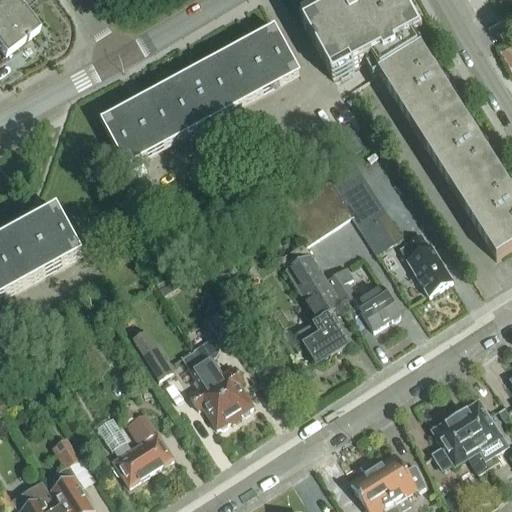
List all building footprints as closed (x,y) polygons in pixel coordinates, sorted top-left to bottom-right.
[(39,36),(12,0),(0,0),(0,53),(5,61),(39,36)] [(383,78),(425,52),(416,38),(425,33),(406,0),(344,0),(301,25),(334,84),(376,61),(383,78)] [(508,2),(511,8),(511,0),(496,0),(500,7),(508,2)] [(302,79),(275,31),(220,62),(246,109),(302,79)] [(511,51),(501,57),(511,76),(511,51)] [(420,142),(464,114),(425,52),(383,78),(380,80),(420,142)] [(220,62),(163,93),(189,141),(246,109),(220,62)] [(189,141),(163,93),(101,127),(128,175),(189,141)] [(420,142),(459,205),(503,177),(464,114),(420,142)] [(364,153),(350,132),(337,140),(351,161),(364,153)] [(404,243),(351,163),(326,179),(353,221),(378,260),(404,243)] [(511,190),(503,177),(459,205),(497,265),(511,255),(511,190)] [(353,221),(326,179),(280,209),(307,250),(353,221)] [(83,261),(57,215),(2,245),(28,292),(83,261)] [(412,247),(401,255),(431,302),(454,287),(432,252),(430,253),(422,240),(412,247)] [(2,245),(0,246),(0,307),(28,292),(2,245)] [(332,366),(332,361),(347,351),(335,332),(341,329),(333,317),(344,311),(312,259),(311,260),(304,250),(281,264),(320,326),(300,338),(319,369),(321,368),(326,370),(332,366)] [(364,297),(349,273),(330,285),(345,309),(346,308),(362,298),(364,297)] [(346,308),(355,322),(363,318),(376,338),(394,326),(396,327),(400,324),(400,322),(402,321),(385,293),(366,305),(362,298),(346,308)] [(244,356),(246,351),(244,348),(247,346),(229,317),(223,307),(208,316),(208,320),(207,323),(211,328),(229,357),(232,356),(233,358),(240,359),(244,356)] [(175,381),(149,338),(133,348),(159,391),(175,381)] [(245,388),(236,373),(225,380),(215,364),(217,363),(220,356),(213,346),(195,357),(236,423),(243,419),(247,420),(251,417),(252,414),(254,412),(241,390),(245,388)] [(230,430),(230,427),(236,423),(195,357),(185,363),(203,393),(191,400),(200,414),(204,411),(218,434),(222,431),(225,433),(230,430)] [(51,360),(34,369),(41,381),(58,371),(51,360)] [(0,418),(26,404),(16,387),(0,395),(0,418)] [(509,454),(502,442),(480,409),(477,410),(474,410),(469,413),(469,416),(458,423),(491,475),(503,467),(498,460),(509,454)] [(137,422),(130,411),(120,417),(127,428),(137,422)] [(505,414),(499,417),(504,426),(510,423),(505,414)] [(119,480),(122,478),(131,492),(143,485),(145,487),(151,483),(151,480),(175,464),(147,419),(128,431),(141,451),(133,456),(129,449),(116,457),(120,463),(115,466),(117,469),(113,472),(119,480)] [(491,475),(458,423),(436,437),(437,440),(437,443),(440,448),(442,449),(445,453),(435,460),(444,474),(454,468),(456,471),(469,463),(481,481),(491,475)] [(55,496),(58,501),(64,511),(93,511),(82,494),(84,492),(70,471),(80,465),(67,444),(53,453),(64,470),(62,471),(64,475),(60,477),(67,489),(55,496)] [(406,499),(415,493),(420,496),(427,492),(416,470),(407,475),(398,461),(396,463),(392,462),(386,466),(386,469),(376,475),(398,511),(410,511),(406,504),(408,503),(406,499)] [(398,511),(376,475),(366,482),(362,481),(356,485),(356,487),(353,490),(367,511),(398,511)] [(14,511),(17,510),(5,492),(0,495),(0,511),(14,511)] [(469,511),(460,497),(445,506),(448,511),(469,511)] [(46,508),(44,505),(33,511),(64,511),(58,501),(46,508)]
